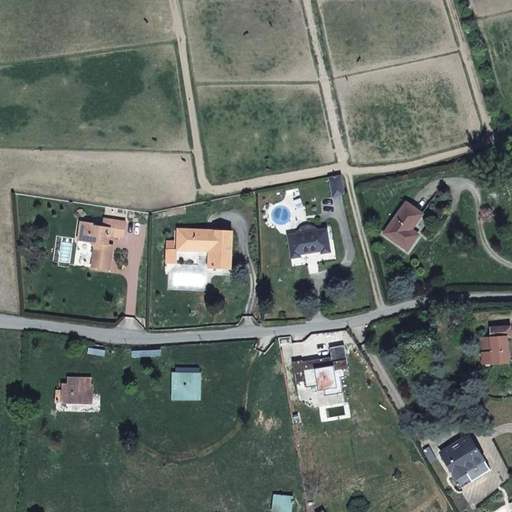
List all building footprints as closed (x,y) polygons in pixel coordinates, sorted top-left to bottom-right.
[(329,177),(333,197),(345,195),(341,175),(329,177)] [(407,203),(385,233),(408,250),(419,235),(411,230),(422,214),(407,203)] [(126,222),(104,218),(103,226),(93,225),(93,223),(81,221),(78,240),(91,242),(95,247),(92,267),(110,269),(113,245),(108,244),(110,235),(124,237),(126,222)] [(288,235),(291,259),(301,257),(301,255),(322,251),(322,254),(331,252),(328,229),(314,231),(314,229),(311,228),(304,229),(302,231),(302,233),(288,235)] [(232,232),(179,229),(178,249),(188,250),(188,249),(210,250),(210,254),(214,254),(214,267),(231,268),(232,232)] [(436,324),(451,322),(449,312),(434,314),(436,324)] [(508,362),(507,337),(511,337),(511,336),(511,326),(510,326),(491,327),(492,337),(482,338),(484,364),(508,362)] [(303,360),(293,362),(296,383),(306,381),(307,387),(324,385),(326,396),(343,393),(341,377),(345,377),(344,369),(348,368),(344,345),(330,347),(331,357),(332,361),(321,363),(320,359),(303,362),(303,360)] [(201,374),(176,373),(173,373),(173,397),(191,397),(191,389),(201,389),(201,374)] [(91,385),(91,378),(69,377),(68,383),(67,383),(66,383),(66,385),(63,384),(63,391),(57,391),(57,402),(73,402),(73,401),(93,402),(93,385),(91,385)] [(201,389),(191,389),(191,397),(201,398),(201,389)] [(484,459),(470,436),(442,454),(458,479),(467,473),(473,482),(492,471),(484,459)] [(423,450),(431,463),(437,460),(429,447),(423,450)] [(293,497),(274,495),(273,507),(292,509),(293,497)]
